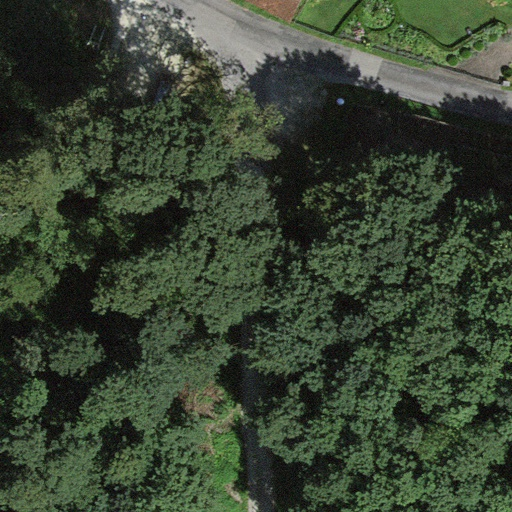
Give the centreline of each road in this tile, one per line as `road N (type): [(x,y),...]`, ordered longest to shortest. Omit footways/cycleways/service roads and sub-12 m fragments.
road 1 (track): [(269,51),(248,174),(264,511)]
road 2 (residential): [(182,0),(269,51),(511,109)]
